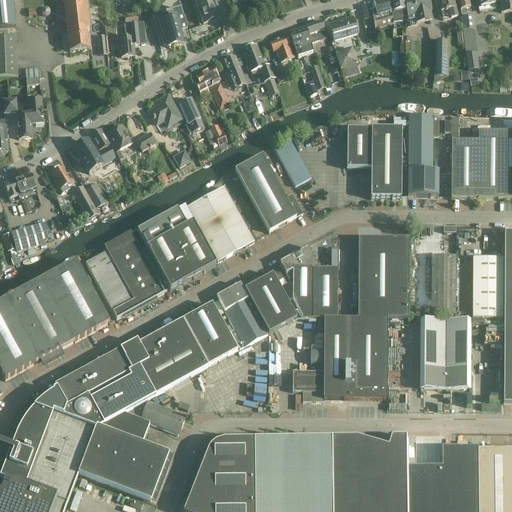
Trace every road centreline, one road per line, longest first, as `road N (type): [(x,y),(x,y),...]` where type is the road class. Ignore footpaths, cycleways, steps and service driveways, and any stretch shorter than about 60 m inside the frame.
road 1 (unclassified): [(0,429),(21,393),(329,217),(511,219)]
road 2 (unclassified): [(168,511),(207,421),(511,426)]
road 3 (tertiary): [(355,0),(228,44),(0,178)]
